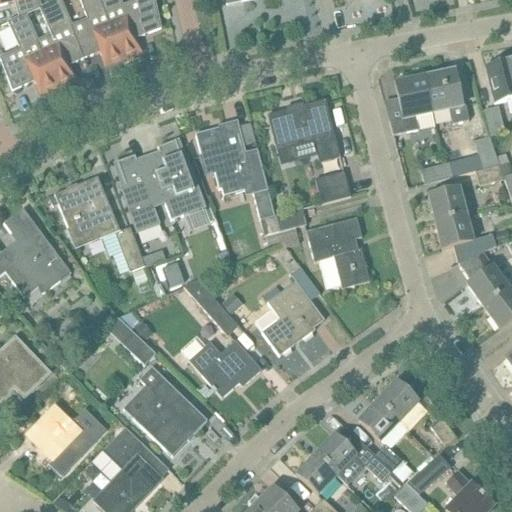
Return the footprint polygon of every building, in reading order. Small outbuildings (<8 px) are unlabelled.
[(25,17),(39,11),(41,10),(37,0),(0,0),(0,7),(14,4),(19,19),(25,17)] [(122,61),(98,0),(78,0),(87,22),(71,28),(83,60),(100,54),(105,68),(122,61)] [(118,0),(98,0),(122,61),(140,55),(134,40),(160,30),(153,0),(142,0),(122,8),(118,0)] [(39,11),(51,37),(37,43),(57,89),(74,81),(67,67),(83,60),(71,28),(59,1),(41,10),(39,11)] [(37,43),(25,17),(19,19),(7,24),(19,51),(0,59),(0,62),(11,93),(34,83),(40,97),(57,89),(37,43)] [(494,106),(511,101),(511,66),(511,62),(484,69),(494,106)] [(454,74),(424,80),(431,116),(448,112),(452,127),(468,123),(465,108),(461,109),(454,74)] [(431,116),(424,80),(394,87),(401,121),(388,124),(392,138),(418,132),(415,119),(431,116)] [(324,102),(266,117),(276,154),(313,145),(318,166),(340,160),(324,102)] [(489,137),(502,134),(496,111),(483,114),(489,137)] [(219,130),(194,136),(201,160),(215,156),(220,173),(214,174),(214,175),(218,192),(220,191),(222,199),(251,192),(252,195),(267,191),(257,154),(246,157),(237,125),(223,129),(219,130)] [(240,133),(244,152),(253,150),(249,131),(240,133)] [(474,143),(481,172),(498,167),(488,140),(474,143)] [(158,154),(147,158),(164,206),(170,223),(182,218),(205,210),(188,163),(183,165),(175,143),(157,150),(158,154)] [(153,210),(164,206),(157,186),(147,158),(135,162),(134,158),(116,165),(124,187),(119,189),(136,235),(159,227),(153,210)] [(448,165),(442,167),(420,173),(424,187),(452,180),(448,165)] [(498,167),(481,172),(474,174),(478,188),(502,182),(498,167)] [(321,207),(350,199),(343,174),(314,182),(321,207)] [(511,176),(502,180),(511,207),(511,176)] [(141,260),(130,229),(119,233),(97,179),(76,188),(77,190),(67,194),(66,192),(53,197),(71,240),(79,243),(98,235),(100,241),(114,235),(128,275),(144,269),(141,260)] [(279,235),(275,219),(267,191),(252,195),(264,239),(279,235)] [(434,225),(465,217),(458,191),(427,199),(434,225)] [(0,278),(4,275),(24,300),(47,283),(52,290),(70,276),(22,212),(3,226),(16,243),(0,255),(0,278)] [(302,212),(275,219),(279,235),(306,228),(302,212)] [(465,217),(434,225),(441,252),(452,249),(457,265),(457,267),(472,260),(495,250),(495,249),(492,238),(472,243),(465,217)] [(305,234),(313,265),(319,264),(326,291),(339,287),(341,292),(369,285),(360,252),(354,253),(352,243),(361,240),(356,221),(305,234)] [(472,260),(457,267),(470,284),(465,288),(482,310),(508,291),(482,256),(472,260)] [(145,271),(155,267),(151,257),(141,260),(144,269),(145,271)] [(143,271),(132,275),(136,287),(147,283),(143,271)] [(197,283),(183,290),(198,306),(227,339),(238,329),(209,296),(197,283)] [(323,323),(295,284),(266,305),(279,322),(261,335),(278,359),(293,348),(291,346),(296,342),(298,344),(314,332),(313,330),(323,323)] [(147,285),(138,289),(140,295),(149,292),(147,285)] [(511,296),(508,291),(482,310),(498,332),(511,321),(511,296)] [(0,298),(0,315),(8,308),(0,298)] [(230,298),(221,307),(230,318),(240,309),(230,298)] [(106,332),(121,347),(143,368),(154,357),(117,321),(106,332)] [(133,334),(144,344),(151,336),(141,326),(133,334)] [(0,396),(11,386),(25,401),(51,376),(15,338),(0,352),(0,396)] [(251,343),(243,349),(260,371),(269,365),(251,343)] [(188,364),(198,376),(221,402),(238,386),(241,390),(260,373),(234,344),(219,357),(209,345),(188,364)] [(123,413),(167,454),(189,431),(194,436),(206,423),(150,370),(140,382),(147,389),(123,413)] [(395,384),(376,404),(398,425),(417,405),(395,384)] [(380,445),(398,425),(376,404),(357,424),(380,445)] [(45,419),(41,422),(23,442),(24,442),(26,439),(51,463),(48,466),(61,478),(104,433),(84,414),(71,427),(54,410),(49,414),(48,413),(44,417),(45,419)] [(23,421),(16,428),(21,434),(28,427),(23,421)] [(456,441),(442,421),(430,430),(444,450),(456,441)] [(154,476),(163,467),(124,430),(101,453),(122,473),(94,503),(102,511),(131,511),(133,510),(131,508),(138,500),(141,502),(160,482),(154,476)] [(333,437),(314,457),(336,479),(346,488),(355,479),(365,469),(364,469),(374,458),(347,432),(337,442),(333,437)] [(374,458),(391,475),(401,465),(384,448),(374,458)] [(336,479),(314,457),(295,477),(317,499),(336,479)] [(438,457),(420,473),(431,487),(450,470),(438,457)] [(381,485),(391,475),(374,458),(364,469),(365,469),(381,485)] [(470,488),(457,475),(446,487),(459,499),(446,511),(488,511),(492,508),(470,488)] [(406,511),(421,511),(427,507),(405,486),(393,500),(406,511)] [(294,511),(272,491),(252,511),(253,511),(313,511),(312,511),(311,511),(294,511)] [(312,511),(313,511),(334,511),(321,501),(312,511)]
